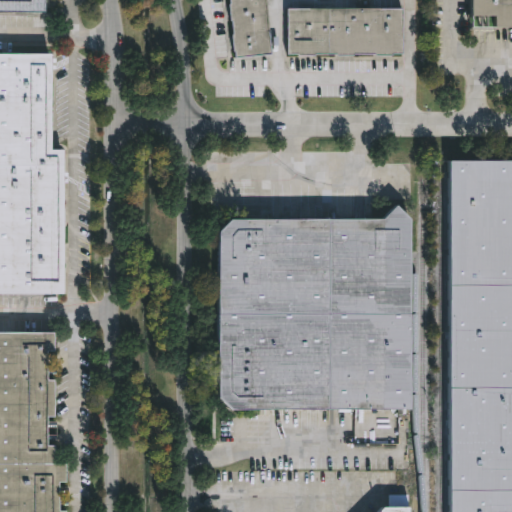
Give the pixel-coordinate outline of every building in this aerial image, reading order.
[(0,0),(0,11),(41,11),(41,0),(0,0)] [(261,0),(267,54),(232,58),(226,0),(261,0)] [(511,0),(511,26),(464,27),(463,0),(511,0)] [(283,10),(398,10),(398,56),(283,55),(283,10)] [(0,55),(0,293),(57,293),(56,151),(45,151),(44,55),(0,55)] [(511,511),(511,161),(443,161),(442,511),(511,511)] [(403,222),(404,409),(224,410),(214,399),(213,232),(223,221),(377,220),(389,208),(403,222)] [(0,334),(0,511),(52,511),(52,484),(59,484),(59,465),(49,466),(49,448),(41,448),(41,419),(49,419),(49,382),(41,382),(41,352),(48,352),(48,334),(0,334)]
